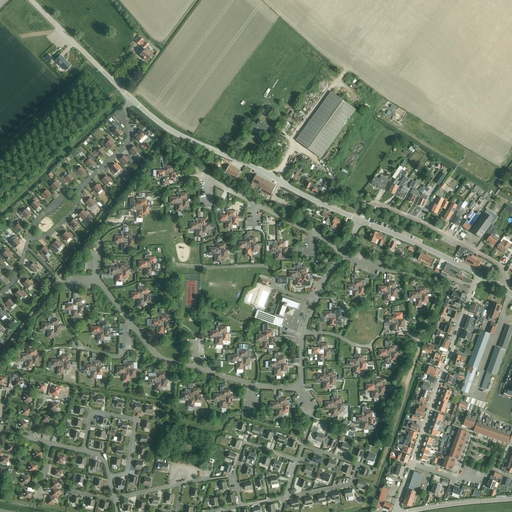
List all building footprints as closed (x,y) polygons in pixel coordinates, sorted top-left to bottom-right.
[(147,46),(148,45),(145,42),(141,46),(145,49),(140,55),(147,61),(152,55),(148,51),(150,49),(147,46)] [(55,61),(65,71),(71,66),(61,56),(55,61)] [(296,141),(320,158),(355,109),(331,91),(296,141)] [(256,127),(264,133),(268,127),(260,121),(256,127)] [(115,122),(112,125),(115,127),(116,129),(112,133),(114,134),(117,137),(121,133),(120,131),(122,130),(119,127),(117,125),(115,122)] [(133,136),(138,141),(145,135),(140,130),(133,136)] [(109,141),(105,145),(109,149),(114,145),(112,143),(114,141),(108,135),(106,137),(109,141)] [(129,151),(134,156),(138,152),(139,154),(142,151),(137,147),(136,148),(134,147),(129,151)] [(92,153),(97,158),(99,156),(100,158),(105,153),(101,149),(97,153),(95,151),(92,153)] [(89,159),(85,163),(90,168),(94,163),(93,162),(95,160),(92,157),(90,155),(88,157),(89,159)] [(130,164),(133,161),(130,159),(128,156),(126,158),(124,156),(120,160),(124,165),(128,161),(130,164)] [(165,168),(165,171),(165,175),(167,175),(167,173),(173,173),(173,172),(173,166),(167,166),(167,164),(167,161),(165,161),(165,164),(165,166),(163,166),(163,168),(165,168)] [(392,177),(395,179),(405,165),(403,163),(400,167),(400,166),(392,177)] [(110,172),(113,175),(119,169),(117,166),(115,164),(111,169),(112,170),(110,172)] [(230,165),(226,172),(237,178),(241,171),(230,165)] [(73,172),(77,176),(79,174),(81,176),(85,172),(81,167),(77,171),(75,169),(73,172)] [(162,178),(163,178),(163,177),(167,177),(167,175),(165,175),(165,171),(157,170),(157,177),(157,179),(162,179),(162,178)] [(167,173),(167,175),(169,175),(169,181),(175,181),(175,174),(178,174),(178,175),(180,175),(180,172),(178,172),(175,172),(173,172),(173,173),(167,173)] [(441,172),(435,182),(439,185),(446,175),(441,172)] [(73,179),(69,174),(65,178),(62,176),(60,178),(65,183),(67,182),(69,183),(73,179)] [(102,181),(106,185),(110,181),(112,183),(114,181),(110,176),(108,178),(106,176),(102,181)] [(267,191),(266,192),(266,193),(267,194),(268,192),(272,194),(275,188),(276,186),(256,176),(252,183),(262,188),(267,191)] [(384,178),(381,176),(380,179),(375,177),(372,183),(382,188),(384,190),(385,188),(389,180),(384,178)] [(51,186),(55,191),(60,187),(58,185),(60,183),(56,178),(53,181),(55,183),(51,186)] [(391,188),(389,192),(394,194),(397,188),(399,186),(400,184),(403,186),(405,183),(406,181),(402,179),(400,182),(399,181),(395,180),(393,183),(391,188)] [(410,187),(413,188),(419,181),(416,180),(416,181),(415,182),(413,181),(410,187)] [(305,188),(304,189),(307,191),(308,190),(311,192),(317,195),(319,191),(321,192),(321,191),(324,193),(326,189),(323,188),(323,187),(321,186),(320,187),(311,183),(308,182),(305,188)] [(92,193),(95,195),(97,197),(99,195),(98,193),(102,189),(97,185),(93,189),(94,191),(92,193)] [(418,191),(422,194),(427,187),(423,185),(421,188),(421,187),(418,191)] [(473,190),(481,196),(481,197),(485,199),(488,194),(485,191),(476,185),(473,190)] [(398,196),(404,199),(409,188),(404,186),(401,190),(398,196)] [(418,190),(413,188),(412,190),(410,194),(411,194),(408,200),(413,203),(416,197),(417,198),(419,193),(417,192),(418,190)] [(40,197),(43,199),(44,198),(46,199),(51,195),(46,190),(40,197)] [(178,195),(178,198),(178,202),(181,202),(181,199),(187,200),(187,199),(187,193),(178,193),(177,193),(177,195),(178,195)] [(424,199),(425,197),(423,195),(421,198),(420,198),(417,204),(423,207),(426,201),(424,199)] [(33,200),(34,202),(30,205),(33,208),(35,210),(39,206),(38,204),(40,202),(35,197),(33,200)] [(431,212),(437,214),(441,206),(444,199),(438,197),(431,212)] [(86,203),(90,207),(94,204),(96,206),(98,203),(94,198),(92,200),(90,199),(86,203)] [(174,204),(177,204),(181,204),(181,202),(178,202),(178,198),(170,198),(170,204),(172,204),(172,206),(174,206),(174,204)] [(138,202),(138,204),(138,208),(140,208),(140,206),(146,206),(146,200),(138,200),(138,199),(136,199),(136,202),(138,202)] [(181,199),(181,202),(183,202),(183,208),(189,208),(189,199),(187,199),(187,200),(181,199)] [(133,201),(130,201),(130,204),(130,210),(130,212),(131,212),(134,212),(134,210),(136,210),(140,210),(140,208),(138,208),(138,204),(133,204),(133,201)] [(455,210),(456,211),(462,202),(460,201),(458,204),(457,206),(452,203),(444,217),(449,220),(455,210)] [(462,202),(456,211),(458,212),(455,216),(456,217),(453,223),(458,226),(462,220),(459,218),(460,215),(462,210),(463,211),(466,205),(463,204),(464,203),(462,202)] [(140,206),(140,208),(142,208),(142,214),(148,214),(148,206),(146,206),(140,206)] [(491,224),(492,224),(498,217),(488,210),(487,209),(471,231),(481,238),(488,228),(491,224)] [(18,214),(19,216),(22,219),(24,217),(26,218),(30,214),(26,210),(22,213),(20,212),(18,214)] [(228,213),(228,215),(228,219),(230,219),(230,217),(236,217),(236,211),(228,211),(228,210),(226,210),(226,213),(228,213)] [(78,215),(83,220),(87,216),(89,218),(91,215),(87,211),(85,212),(83,211),(78,215)] [(230,217),(230,219),(232,219),(232,225),(238,225),(238,217),(236,217),(230,217)] [(469,217),(462,226),(467,231),(475,221),(469,217)] [(197,221),(197,223),(198,223),(198,227),(201,227),(201,225),(206,225),(207,219),(198,219),(198,218),(196,218),(196,221),(197,221)] [(69,227),(74,232),(76,229),(74,228),(78,224),(74,219),(70,223),(71,225),(69,227)] [(226,221),(221,221),(221,223),(224,223),(226,223),(226,229),(232,229),(232,225),(232,219),(230,219),(230,221),(226,221)] [(334,220),(331,219),(331,220),(331,219),(328,224),(333,226),(337,229),(338,227),(339,227),(340,225),(339,224),(341,221),(335,219),(334,220)] [(18,224),(14,228),(19,233),(23,228),(22,226),(24,225),(19,220),(17,222),(18,224)] [(194,229),(196,229),(201,229),(201,227),(198,227),(198,223),(197,223),(190,223),(190,229),(190,231),(190,232),(194,232),(194,229)] [(492,224),(488,231),(487,233),(488,234),(490,235),(488,239),(486,241),(488,242),(493,246),(499,239),(495,235),(498,231),(495,229),(496,227),(492,224)] [(201,225),(201,227),(203,227),(203,233),(209,233),(209,227),(211,227),(216,227),(216,225),(206,225),(201,225)] [(123,234),(123,237),(123,241),(125,241),(125,239),(131,239),(131,233),(125,233),(125,231),(125,230),(125,228),(123,228),(123,231),(123,234)] [(372,231),(368,241),(375,243),(381,245),(384,236),(378,234),(379,234),(372,231)] [(62,236),(66,241),(70,237),(72,239),(74,237),(72,235),(70,232),(68,234),(66,232),(62,236)] [(11,243),(15,248),(19,243),(18,242),(20,240),(15,235),(13,238),(15,239),(11,243)] [(277,243),(277,246),(278,246),(278,250),(280,250),(280,248),(286,248),(286,247),(286,241),(279,241),(279,235),(277,235),(277,239),(277,241),(277,243)] [(119,243),(121,243),(125,243),(125,241),(123,241),(123,237),(115,237),(115,243),(116,243),(116,245),(119,245),(119,243)] [(247,240),(247,242),(247,246),(249,246),(249,244),(255,244),(255,238),(247,238),(247,237),(245,237),(245,239),(247,240)] [(125,239),(125,241),(127,241),(127,247),(133,247),(133,240),(136,240),(136,241),(138,241),(138,239),(131,239),(125,239)] [(502,242),(497,248),(505,253),(509,248),(511,249),(511,248),(511,243),(511,245),(506,241),(504,240),(502,242)] [(54,247),(52,248),(57,253),(59,251),(57,249),(61,245),(62,245),(57,241),(53,245),(54,247)] [(243,248),(245,248),(249,248),(249,246),(247,246),(247,242),(239,242),(239,248),(240,248),(240,250),(243,250),(243,248)] [(273,252),(276,252),(280,252),(280,250),(278,250),(278,246),(277,246),(275,246),(275,242),(272,242),(272,246),(269,246),(269,252),(271,252),(271,254),(273,254),(273,252)] [(217,246),(217,248),(217,252),(219,252),(219,250),(225,250),(225,244),(217,244),(217,243),(215,243),(215,245),(217,246)] [(249,244),(249,246),(251,246),(251,252),(257,252),(257,246),(260,246),(262,246),(262,244),(255,244),(249,244)] [(9,254),(11,252),(6,247),(4,250),(6,252),(2,255),(6,260),(10,256),(9,254)] [(40,255),(42,258),(46,261),(48,259),(45,255),(49,251),(45,247),(40,251),(42,253),(40,255)] [(286,248),(280,248),(280,250),(282,250),(282,256),(282,259),(286,259),(286,256),(288,256),(288,254),(290,254),(290,252),(290,250),(288,250),(288,247),(286,247),(286,248)] [(213,254),(215,254),(219,254),(219,252),(217,252),(217,248),(209,248),(209,254),(209,256),(213,256),(213,254)] [(219,250),(219,252),(221,252),(221,258),(228,258),(228,250),(225,250),(219,250)] [(418,253),(415,259),(418,260),(432,266),(435,259),(421,253),(421,255),(418,253)] [(464,254),(461,260),(480,270),(485,261),(477,257),(477,258),(474,256),(472,255),(470,257),(464,254)] [(147,266),(149,266),(149,264),(155,264),(155,258),(147,258),(147,259),(147,262),(147,266)] [(118,264),(118,261),(118,260),(116,260),(116,265),(118,265),(118,268),(118,272),(120,272),(120,270),(126,270),(126,264),(118,264)] [(29,268),(33,272),(37,268),(39,270),(41,268),(37,263),(35,265),(33,263),(29,268)] [(299,263),(297,263),(297,265),(297,266),(297,267),(297,269),(297,272),(297,276),(300,276),(300,274),(306,274),(306,268),(299,267),(301,265),(301,263),(299,263)] [(437,268),(436,272),(440,274),(439,277),(445,280),(448,275),(451,277),(456,280),(456,278),(461,281),(463,277),(461,275),(462,273),(460,272),(461,270),(447,263),(444,270),(443,269),(442,271),(437,268)] [(149,264),(149,266),(151,266),(151,272),(157,272),(157,264),(155,264),(149,264)] [(115,275),(116,275),(116,274),(120,274),(120,272),(118,272),(118,268),(110,268),(110,274),(111,274),(111,276),(115,276),(115,275)] [(120,270),(120,272),(122,272),(122,278),(128,278),(128,272),(133,272),(133,270),(126,270),(120,270)] [(293,278),(295,278),(300,278),(300,276),(297,276),(297,272),(289,272),(289,280),(293,280),(293,278)] [(353,283),(353,284),(354,284),(354,289),(356,289),(357,286),(362,286),(362,280),(355,280),(355,278),(357,278),(357,273),(355,273),(355,275),(352,275),(352,279),(352,280),(352,282),(353,283)] [(302,276),(302,286),(302,288),(310,286),(310,280),(311,280),(311,279),(308,279),(308,274),(306,274),(300,274),(300,276),(302,276)] [(259,284),(268,287),(269,282),(261,279),(259,284)] [(23,284),(27,289),(31,285),(35,288),(37,286),(31,280),(29,282),(28,280),(23,284)] [(387,284),(387,286),(387,291),(389,291),(389,288),(395,289),(395,288),(395,282),(387,282),(387,280),(385,280),(385,284),(387,284)] [(350,291),(352,291),(352,290),(356,291),(356,289),(354,289),(354,284),(353,284),(346,284),(346,291),(348,291),(348,292),(350,292),(350,291)] [(139,290),(139,292),(139,297),(142,297),(141,295),(147,295),(147,294),(147,288),(141,288),(139,288),(139,286),(137,286),(137,290),(139,290)] [(357,286),(356,289),(359,289),(359,295),(365,295),(365,286),(362,286),(357,286)] [(382,295),(385,295),(385,293),(389,293),(389,291),(387,291),(387,286),(379,286),(379,293),(377,293),(377,295),(380,295),(382,295)] [(418,290),(418,292),(418,297),(420,297),(420,294),(426,295),(426,294),(426,288),(418,288),(418,286),(416,286),(416,290),(418,290)] [(452,296),(453,292),(454,292),(455,288),(451,287),(448,294),(447,298),(449,299),(450,295),(452,296)] [(389,288),(389,291),(391,291),(391,297),(397,297),(397,288),(395,288),(395,289),(389,288)] [(15,295),(19,299),(23,296),(25,297),(27,295),(23,290),(21,292),(19,290),(15,295)] [(135,299),(137,299),(142,299),(142,297),(139,297),(139,292),(131,292),(131,299),(133,299),(133,301),(135,301),(135,299)] [(413,299),(416,299),(420,299),(420,297),(418,297),(418,292),(410,292),(410,299),(410,300),(411,301),(413,301),(413,299)] [(452,296),(450,299),(455,301),(455,302),(462,304),(466,295),(458,292),(458,293),(453,292),(452,296)] [(73,302),(73,304),(73,308),(75,308),(75,306),(81,306),(81,300),(75,300),(75,298),(75,293),(73,293),(73,295),(73,299),(71,299),(71,302),(73,302)] [(141,295),(142,297),(143,297),(143,303),(144,303),(150,303),(150,296),(151,296),(152,297),(154,297),(154,294),(147,294),(147,295),(141,295)] [(302,309),(304,302),(291,298),(282,294),(274,316),(257,310),(254,318),(282,328),(282,327),(288,328),(293,330),(296,331),(297,332),(299,325),(298,325),(300,318),(297,317),(301,308),(302,309)] [(420,294),(420,297),(422,297),(422,303),(428,303),(428,294),(426,294),(426,295),(420,294)] [(5,307),(10,311),(12,309),(10,307),(14,303),(10,299),(6,303),(7,305),(5,307)] [(332,309),(332,312),(332,316),(334,316),(334,314),(340,314),(340,308),(332,308),(332,307),(332,305),(334,305),(334,303),(332,303),(332,304),(330,304),(330,307),(330,309),(332,309)] [(489,315),(497,317),(500,306),(493,303),(489,315)] [(69,310),(71,310),(75,310),(75,308),(73,308),(73,304),(65,304),(65,310),(63,310),(63,312),(66,312),(68,312),(68,310),(69,310)] [(480,313),(482,308),(479,307),(480,306),(473,304),(470,312),(470,313),(476,315),(477,312),(480,313)] [(75,306),(75,308),(77,308),(77,314),(83,314),(83,306),(81,306),(75,306)] [(0,310),(0,318),(0,319),(4,315),(6,317),(8,316),(9,315),(4,310),(2,312),(1,310),(0,310)] [(449,310),(448,314),(451,315),(451,317),(457,319),(459,313),(453,311),(449,310)] [(158,318),(157,320),(159,320),(159,324),(161,324),(161,322),(167,322),(167,316),(161,316),(161,314),(161,311),(159,311),(159,313),(159,315),(157,315),(157,318),(158,318)] [(394,315),(394,317),(394,321),(396,321),(396,319),(402,319),(402,313),(394,313),(392,313),(392,315),(394,315)] [(50,321),(50,323),(50,328),(52,328),(52,326),(58,326),(58,319),(52,319),(52,317),(52,314),(50,314),(50,317),(48,317),(48,321),(50,321)] [(334,314),(334,316),(336,316),(336,322),(342,322),(342,314),(340,314),(334,314)] [(468,316),(466,323),(471,325),(472,322),(476,323),(477,321),(483,323),(484,319),(481,318),(479,317),(478,320),(474,318),(468,316)] [(390,325),(392,325),(392,323),(396,323),(396,321),(394,321),(394,317),(386,317),(386,323),(386,325),(388,325),(390,325)] [(396,319),(396,321),(398,321),(398,327),(405,327),(405,319),(402,319),(396,319)] [(155,326),(157,326),(161,326),(161,324),(159,324),(159,320),(157,320),(151,320),(151,326),(151,328),(152,328),(155,328),(155,326)] [(99,324),(99,327),(99,331),(101,331),(101,329),(107,329),(107,328),(107,322),(99,323),(99,322),(97,322),(97,325),(99,324)] [(161,322),(161,324),(163,324),(163,330),(169,330),(169,323),(171,324),(172,324),(174,324),(176,324),(176,322),(174,322),(172,322),(169,322),(167,322),(161,322)] [(45,330),(48,330),(52,330),(52,328),(50,328),(50,323),(42,323),(42,330),(40,330),(40,332),(43,332),(45,332),(45,330)] [(471,325),(466,323),(464,329),(473,332),(474,329),(478,330),(479,328),(471,325)] [(443,332),(452,334),(454,327),(446,325),(445,325),(443,324),(442,327),(444,328),(443,332)] [(52,326),(52,328),(54,328),(54,334),(60,334),(60,327),(62,327),(62,328),(65,328),(65,326),(58,326),(52,326)] [(218,329),(218,331),(218,335),(221,335),(221,333),(226,333),(226,327),(218,327),(218,326),(216,326),(216,329),(218,329)] [(488,333),(494,335),(496,328),(490,326),(488,333)] [(95,335),(97,335),(97,333),(101,333),(101,331),(99,331),(99,327),(91,327),(91,333),(91,335),(93,335),(95,335)] [(101,329),(101,331),(104,331),(104,337),(110,337),(109,328),(107,328),(107,329),(101,329)] [(263,333),(265,333),(264,335),(265,335),(265,339),(267,339),(267,337),(273,337),(273,331),(265,331),(265,328),(263,328),(263,333)] [(214,337),(216,337),(221,337),(221,335),(218,335),(218,331),(210,331),(210,337),(210,339),(214,339),(214,337)] [(461,337),(463,338),(471,341),(473,334),(463,331),(461,337)] [(221,333),(221,335),(223,335),(222,341),(223,341),(229,341),(229,333),(226,333),(221,333)] [(264,335),(257,335),(256,341),(258,341),(258,343),(260,343),(260,341),(263,342),(263,341),(267,341),(267,339),(265,339),(265,335),(264,335)] [(267,337),(267,339),(269,339),(269,345),(275,345),(275,337),(273,337),(267,337)] [(440,339),(438,346),(441,347),(441,348),(446,349),(449,342),(440,339)] [(319,345),(319,348),(320,348),(320,352),(322,352),(322,350),(328,350),(328,344),(320,343),(320,341),(318,341),(318,345),(319,345)] [(387,348),(387,350),(387,354),(389,354),(389,352),(395,352),(395,346),(389,346),(389,344),(389,341),(385,341),(385,348),(387,348)] [(239,353),(239,355),(239,359),(241,359),(241,357),(247,357),(247,351),(241,351),(241,350),(241,345),(239,345),(239,346),(239,349),(237,349),(237,351),(237,353),(239,353)] [(313,354),(318,354),(322,354),(322,352),(320,352),(320,348),(319,348),(311,348),(311,350),(308,350),(308,354),(305,354),(305,357),(313,357),(313,354)] [(28,351),(28,354),(28,358),(30,358),(30,356),(36,356),(36,350),(28,350),(28,349),(26,349),(26,351),(28,351)] [(455,365),(459,367),(461,362),(464,363),(467,354),(471,356),(473,352),(465,349),(464,353),(457,351),(456,355),(455,355),(453,361),(456,362),(455,365)] [(322,350),(322,352),(324,352),(324,358),(330,358),(330,350),(328,350),(322,350)] [(384,358),(385,358),(385,356),(389,356),(389,354),(387,354),(387,350),(379,350),(379,356),(380,356),(380,358),(384,358)] [(356,357),(356,360),(356,364),(358,364),(358,362),(364,362),(364,356),(357,356),(357,354),(358,354),(358,353),(358,351),(356,351),(356,353),(356,355),(354,355),(354,357),(356,357)] [(389,352),(389,354),(391,354),(391,360),(397,360),(397,352),(395,352),(389,352)] [(92,358),(89,358),(89,362),(90,363),(92,363),(92,365),(92,369),(94,369),(94,367),(100,367),(100,361),(94,361),(94,359),(94,358),(94,356),(95,355),(95,353),(92,353),(92,356),(92,358)] [(276,359),(276,362),(276,366),(279,366),(279,364),(285,364),(285,358),(278,358),(278,355),(279,353),(276,353),(276,354),(275,354),(275,359),(276,359)] [(435,365),(440,367),(441,366),(444,356),(436,353),(435,356),(433,355),(431,359),(430,362),(435,364),(435,365)] [(25,362),(26,362),(26,360),(30,360),(30,358),(28,358),(28,354),(20,354),(20,360),(20,362),(25,362)] [(59,358),(59,360),(59,364),(61,364),(61,362),(67,362),(67,356),(59,356),(59,355),(57,355),(57,358),(59,358)] [(235,362),(237,362),(241,362),(241,359),(239,359),(239,355),(231,355),(231,362),(232,362),(232,364),(235,364),(235,362)] [(30,356),(30,358),(32,358),(32,364),(38,364),(38,356),(36,356),(30,356)] [(241,357),(241,359),(243,359),(243,366),(249,366),(249,357),(247,357),(241,357)] [(125,365),(125,367),(125,371),(127,371),(127,369),(133,369),(133,363),(127,363),(127,361),(127,358),(125,358),(125,361),(123,361),(123,363),(123,365),(125,365)] [(61,362),(61,364),(63,364),(63,370),(69,370),(69,362),(67,362),(61,362)] [(272,368),(275,368),(279,368),(279,366),(276,366),(276,362),(268,362),(268,368),(268,370),(272,370),(272,368)] [(358,362),(358,364),(360,364),(360,370),(366,370),(366,362),(364,362),(358,362)] [(279,364),(279,366),(281,366),(281,372),(287,372),(287,364),(285,364),(279,364)] [(354,366),(348,366),(348,368),(351,368),(354,368),(354,374),(360,374),(360,370),(360,364),(358,364),(358,366),(354,366)] [(87,371),(90,371),(94,371),(94,369),(92,369),(92,365),(84,365),(84,371),(83,371),(83,374),(87,374),(87,371)] [(428,380),(434,383),(439,370),(426,365),(424,370),(426,374),(427,373),(430,375),(428,380)] [(465,381),(461,391),(468,394),(476,369),(470,366),(469,370),(468,369),(467,372),(468,373),(466,378),(465,381)] [(94,367),(94,369),(96,369),(96,375),(102,375),(102,367),(100,367),(94,367)] [(324,374),(324,375),(326,375),(326,379),(328,379),(328,377),(334,377),(334,371),(326,371),(326,370),(326,368),(324,368),(324,373),(324,374)] [(127,369),(127,371),(129,371),(129,377),(135,378),(135,371),(137,371),(138,371),(142,371),(142,369),(140,369),(138,369),(135,369),(133,369),(127,369)] [(156,375),(156,377),(156,381),(159,381),(159,379),(164,379),(164,373),(156,373),(156,372),(154,372),(154,375),(156,375)] [(446,382),(447,382),(447,383),(454,386),(456,380),(452,379),(453,376),(448,374),(446,382)] [(321,381),(324,381),(328,381),(328,379),(326,379),(326,375),(324,375),(318,375),(318,381),(315,381),(315,383),(319,383),(321,383),(321,381)] [(374,382),(374,384),(374,389),(377,389),(377,386),(383,386),(383,380),(376,380),(376,379),(376,378),(376,375),(374,375),(374,378),(374,380),(372,380),(372,382),(374,382)] [(152,383),(154,383),(158,383),(159,381),(156,381),(156,377),(148,377),(148,383),(150,383),(150,385),(152,385),(152,383)] [(328,377),(328,379),(330,379),(330,385),(336,385),(336,377),(334,377),(328,377)] [(159,379),(159,381),(161,381),(161,387),(167,387),(167,381),(168,381),(169,381),(171,381),(171,379),(169,379),(167,379),(164,379),(159,379)] [(423,389),(421,397),(417,396),(416,399),(417,399),(417,401),(427,405),(428,399),(425,398),(428,391),(431,385),(424,382),(421,389),(423,389)] [(38,388),(38,390),(42,391),(42,390),(45,390),(46,386),(40,385),(40,384),(38,383),(37,387),(37,388),(38,388)] [(377,386),(377,389),(379,389),(379,395),(385,395),(385,386),(383,386),(377,386)] [(52,393),(54,393),(53,395),(58,396),(59,391),(60,391),(60,388),(56,387),(55,389),(53,388),(52,393)] [(190,389),(190,393),(190,397),(192,397),(192,395),(198,395),(198,389),(190,389)] [(443,389),(441,394),(449,397),(454,398),(455,396),(453,395),(454,392),(443,389)] [(222,392),(222,394),(222,398),(224,398),(224,396),(230,396),(230,390),(222,390),(220,390),(220,392),(222,392)] [(186,399),(188,399),(192,399),(192,397),(190,397),(190,393),(182,393),(182,399),(183,399),(183,401),(186,401),(186,399)] [(333,399),(333,402),(334,402),(334,406),(336,406),(336,404),(342,404),(342,398),(335,398),(335,396),(335,393),(333,393),(333,395),(333,397),(332,397),(332,399),(333,399)] [(26,396),(27,394),(24,394),(23,398),(23,399),(24,399),(24,401),(28,402),(28,401),(31,401),(32,397),(26,396)] [(441,394),(439,399),(447,402),(449,397),(441,394)] [(192,395),(192,397),(194,397),(194,403),(200,403),(200,395),(198,395),(192,395)] [(224,396),(224,398),(226,398),(226,405),(232,405),(232,398),(233,398),(234,398),(237,399),(239,399),(239,396),(235,396),(232,396),(230,396),(224,396)] [(278,396),(276,396),(276,401),(278,401),(278,403),(278,407),(281,407),(281,405),(287,405),(286,398),(278,398),(278,396)] [(438,405),(446,408),(448,408),(450,403),(447,402),(439,399),(438,405)] [(326,410),(332,410),(332,408),(336,408),(336,406),(334,406),(334,402),(333,402),(325,402),(325,408),(326,408),(326,410)] [(274,409),(276,409),(281,409),(281,407),(278,407),(278,403),(270,403),(270,409),(270,411),(274,411),(274,409)] [(336,404),(336,406),(338,406),(338,412),(344,412),(344,404),(342,404),(336,404)] [(281,405),(281,407),(283,407),(282,413),(283,413),(289,413),(289,405),(287,405),(281,405)] [(415,414),(414,415),(422,418),(425,412),(424,411),(425,408),(419,405),(418,409),(417,409),(416,410),(414,409),(413,413),(415,414)] [(438,405),(436,410),(444,413),(445,412),(446,413),(448,408),(446,408),(438,405)] [(20,412),(22,412),(21,415),(26,415),(26,414),(29,414),(30,410),(24,409),(24,408),(21,407),(21,411),(20,411),(20,412)] [(364,413),(364,415),(364,420),(366,420),(366,417),(372,417),(372,411),(366,411),(366,409),(366,407),(364,407),(362,407),(362,411),(362,413),(364,413)] [(463,425),(468,427),(472,416),(469,415),(470,412),(468,411),(465,420),(464,419),(463,422),(464,423),(463,425)] [(435,413),(433,418),(445,422),(446,422),(447,420),(445,419),(446,416),(443,416),(435,413)] [(472,416),(468,427),(473,429),(476,420),(478,414),(476,414),(475,417),(472,416)] [(360,422),(362,422),(362,421),(366,421),(366,420),(364,420),(364,415),(356,415),(356,422),(354,422),(354,424),(360,424),(360,423),(360,422)] [(366,417),(366,420),(368,420),(368,426),(374,426),(374,417),(372,417),(366,417)] [(474,432),(478,433),(482,422),(479,421),(480,418),(478,417),(473,432),(474,432)] [(478,433),(483,435),(488,421),(489,417),(487,417),(486,420),(485,423),(482,422),(478,433)] [(431,423),(443,427),(444,427),(445,422),(433,418),(431,423)] [(27,423),(22,422),(22,421),(19,421),(18,424),(18,425),(19,426),(19,428),(23,429),(24,427),(26,428),(27,423)] [(408,421),(406,427),(417,431),(419,426),(414,424),(414,423),(409,421),(408,421)] [(483,435),(488,437),(492,426),(489,425),(490,421),(488,421),(483,435)] [(238,429),(245,432),(247,425),(241,423),(238,429)] [(431,423),(429,428),(438,431),(437,431),(438,428),(442,430),(443,427),(431,423)] [(488,437),(493,438),(498,424),(496,423),(495,427),(492,426),(488,437)] [(493,438),(498,440),(502,429),(499,428),(500,425),(498,424),(493,438)] [(329,431),(336,433),(338,427),(331,425),(329,431)] [(252,433),(259,436),(259,434),(261,434),(263,428),(261,428),(260,429),(254,427),(252,433)] [(498,440),(503,442),(506,431),(508,428),(506,427),(504,430),(502,429),(498,440)] [(506,431),(503,442),(508,443),(511,430),(511,427),(509,432),(506,431)] [(438,431),(429,428),(427,433),(436,436),(437,435),(439,436),(440,432),(438,431)] [(408,432),(407,436),(415,438),(417,433),(405,429),(404,431),(408,432)] [(452,431),(451,432),(466,438),(468,432),(459,429),(457,433),(452,431)] [(265,438),(271,440),(273,435),(274,435),(275,432),(272,431),(271,433),(267,431),(265,438)] [(456,437),(455,440),(464,444),(466,438),(451,432),(450,435),(456,437)] [(316,440),(322,442),(324,438),(325,436),(318,433),(316,438),(316,440)] [(277,442),(284,444),(286,444),(288,439),(286,438),(279,435),(277,442)] [(426,438),(424,442),(433,445),(433,444),(433,443),(437,444),(438,440),(432,438),(426,436),(426,438)] [(292,440),(289,447),(296,449),(298,442),(295,441),(296,439),(293,438),(292,440)] [(328,445),(334,448),(337,441),(331,439),(328,445)] [(405,443),(404,446),(412,449),(413,444),(400,439),(399,441),(405,443)] [(232,446),(239,449),(241,442),(234,440),(232,446)] [(450,443),(450,445),(462,449),(464,444),(455,440),(453,444),(450,443)] [(424,442),(423,447),(430,450),(432,447),(436,448),(436,446),(433,445),(424,442)] [(341,449),(348,452),(350,446),(343,443),(341,449)] [(412,449),(404,446),(398,444),(397,447),(402,448),(402,447),(403,448),(402,451),(410,454),(412,449)] [(452,448),(451,451),(461,454),(462,449),(450,445),(449,447),(452,448)] [(363,451),(364,448),(359,446),(358,449),(357,449),(355,455),(361,458),(363,451)] [(423,447),(421,453),(428,456),(430,452),(435,454),(435,455),(439,456),(438,458),(440,459),(441,458),(442,454),(443,449),(442,448),(441,448),(440,453),(430,450),(423,447)] [(32,455),(34,455),(33,458),(37,459),(38,457),(40,458),(41,453),(36,452),(36,451),(33,450),(32,454),(32,455)] [(446,453),(446,455),(456,459),(458,460),(461,454),(451,451),(450,455),(446,453)] [(228,459),(234,461),(237,455),(230,452),(228,459)] [(249,452),(247,459),(251,460),(249,463),(253,465),(256,454),(249,452)] [(367,459),(373,462),(376,456),(369,453),(367,459)] [(438,459),(428,456),(421,453),(419,459),(427,461),(428,458),(433,460),(432,462),(436,464),(438,459)] [(398,456),(397,460),(398,460),(401,461),(407,463),(409,456),(403,454),(401,454),(401,456),(399,456),(398,456)] [(312,461),(319,463),(321,457),(314,455),(312,461)] [(446,458),(444,461),(454,465),(456,459),(446,455),(443,455),(443,457),(446,458)] [(262,464),(268,466),(271,459),(264,457),(262,464)] [(273,460),(271,466),(273,467),(280,469),(282,463),(275,461),(273,460)] [(327,466),(334,469),(336,462),(330,460),(327,466)] [(454,465),(444,461),(443,465),(440,464),(439,466),(452,470),(454,465)] [(393,463),(392,465),(395,465),(394,467),(397,468),(397,470),(403,472),(405,467),(398,465),(399,464),(393,462),(393,463)] [(29,468),(29,471),(33,471),(33,470),(36,470),(37,466),(31,465),(31,464),(29,463),(28,467),(28,468),(29,468)] [(221,466),(220,470),(224,472),(230,474),(232,467),(226,465),(225,468),(221,466)] [(304,472),(311,475),(313,469),(306,466),(304,472)] [(343,472),(350,475),(352,468),(346,466),(343,472)] [(243,473),(250,476),(252,469),(245,467),(243,473)] [(361,475),(367,477),(369,470),(363,468),(361,475)] [(403,504),(404,504),(404,505),(406,505),(411,507),(423,475),(414,472),(403,504)] [(322,479),(328,482),(331,475),(324,473),(322,479)] [(501,480),(500,484),(502,484),(503,485),(502,486),(505,487),(505,486),(508,487),(510,480),(511,478),(509,477),(502,474),(501,477),(500,479),(501,480)] [(20,480),(22,481),(21,483),(26,484),(26,482),(29,483),(29,478),(24,477),(24,476),(21,476),(21,480),(20,480)] [(494,477),(491,476),(487,487),(488,488),(488,489),(489,489),(490,489),(493,490),(493,489),(495,490),(496,487),(494,487),(496,481),(498,481),(499,479),(494,477)] [(299,486),(306,489),(308,482),(302,480),(299,486)] [(359,481),(357,487),(364,489),(366,490),(368,484),(366,483),(359,481)] [(437,485),(438,483),(435,482),(435,484),(434,484),(431,493),(438,495),(438,494),(438,493),(440,486),(437,485)] [(454,488),(449,486),(447,492),(452,494),(453,493),(460,495),(461,490),(454,487),(454,488)] [(26,491),(26,490),(24,490),(23,495),(24,495),(24,497),(28,498),(28,496),(31,497),(32,493),(26,491)] [(377,506),(390,511),(392,504),(385,502),(387,495),(381,493),(377,506)]
